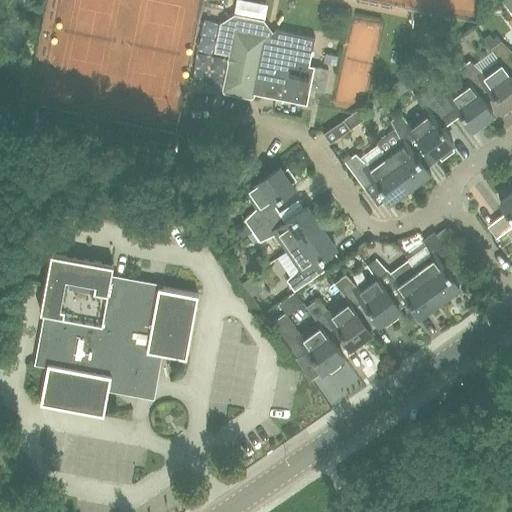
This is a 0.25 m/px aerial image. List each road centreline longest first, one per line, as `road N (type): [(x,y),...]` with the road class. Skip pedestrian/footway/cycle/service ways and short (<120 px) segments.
road 1 (tertiary): [(226,511),(511,316)]
road 2 (residential): [(444,201),(399,226),(365,225),(305,141)]
